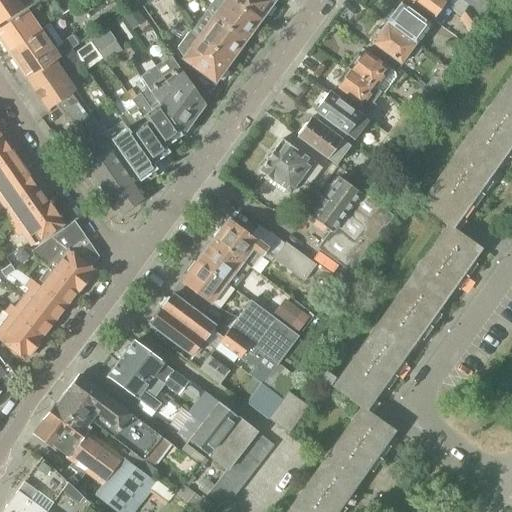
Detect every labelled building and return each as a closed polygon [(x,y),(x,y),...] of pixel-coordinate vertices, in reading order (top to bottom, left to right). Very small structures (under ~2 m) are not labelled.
[(15,0),(0,0),(0,22),(21,8),(15,0)] [(243,41),(258,21),(229,0),(226,0),(213,19),(243,41)] [(229,0),(258,21),(263,14),(265,16),(273,6),(270,4),(272,0),(271,0),(229,0)] [(449,0),(449,1),(447,0),(405,0),(431,19),(432,19),(441,26),(452,11),(460,17),(458,18),(471,36),(484,28),(468,5),(460,0),(449,0)] [(485,28),(497,11),(482,0),(460,0),(468,5),(484,28),(485,28)] [(386,23),(415,45),(430,25),(400,3),(394,12),(390,10),(384,18),(387,21),(386,23)] [(141,16),(135,7),(122,16),(128,25),(141,16)] [(0,40),(8,52),(38,31),(24,11),(0,27),(0,40)] [(213,19),(212,20),(205,14),(200,21),(207,26),(199,38),(198,38),(228,61),(243,41),(213,19)] [(400,65),(415,45),(386,23),(379,32),(376,30),(369,38),(373,41),(371,44),(400,65)] [(70,35),(60,42),(48,24),(38,31),(8,52),(27,79),(53,61),(70,49),(77,44),(70,35)] [(89,41),(97,52),(115,41),(107,29),(89,41)] [(198,38),(199,38),(189,31),(182,41),(191,48),(183,59),(199,70),(196,75),(210,85),(216,78),(219,80),(226,70),(223,68),(228,61),(198,38)] [(460,54),(466,45),(456,38),(449,47),(460,54)] [(83,61),(97,52),(89,41),(75,50),(83,61)] [(82,65),(70,49),(53,61),(59,70),(64,77),(82,65)] [(394,72),(387,68),(365,51),(358,60),(355,58),(346,69),(380,94),(381,93),(383,95),(396,77),(394,72)] [(140,63),(134,54),(127,58),(133,68),(140,63)] [(170,56),(155,67),(162,77),(178,101),(181,102),(193,118),(203,105),(170,56)] [(64,77),(59,70),(53,61),(27,79),(47,108),(56,103),(70,93),(73,90),(64,77)] [(373,103),(380,94),(346,69),(338,81),(341,83),(335,91),(358,108),(369,115),(376,105),(373,103)] [(178,101),(162,77),(154,83),(146,72),(140,77),(180,136),(193,118),(181,102),(178,101)] [(430,95),(440,82),(432,76),(423,89),(430,95)] [(164,147),(180,136),(140,77),(139,77),(147,89),(131,100),(145,121),(164,148),(168,153),(164,147)] [(511,81),(427,201),(447,216),(450,211),(460,218),(511,144),(511,81)] [(146,122),(138,127),(121,103),(119,105),(112,96),(113,95),(107,85),(99,89),(112,109),(118,118),(125,128),(129,133),(133,138),(154,169),(155,170),(156,169),(152,164),(168,153),(164,148),(145,121),(131,100),(146,122)] [(430,95),(423,89),(421,87),(405,111),(406,112),(414,118),(430,95)] [(145,196),(111,147),(94,120),(91,123),(70,93),(56,103),(64,115),(66,114),(97,157),(82,167),(116,216),(145,196)] [(368,122),(328,93),(315,111),(354,141),(368,122)] [(408,127),(414,118),(406,112),(400,120),(408,127)] [(397,142),(403,134),(380,116),(374,125),(397,142)] [(336,166),(350,147),(351,147),(310,117),(296,137),(336,166)] [(154,169),(133,138),(129,133),(125,128),(118,133),(114,127),(105,133),(116,150),(137,180),(144,176),(148,178),(152,174),(152,170),(154,169)] [(0,165),(14,156),(3,139),(0,140),(0,165)] [(307,187),(320,169),(281,141),(269,158),(269,159),(259,172),(275,184),(276,189),(282,193),(287,192),(290,194),(299,181),(307,187)] [(0,189),(26,172),(14,156),(0,165),(0,189)] [(327,173),(335,179),(341,171),(333,165),(327,173)] [(0,201),(6,210),(37,188),(26,172),(0,189),(0,201)] [(392,217),(360,195),(338,178),(310,217),(330,232),(318,249),(352,273),(392,217)] [(13,229),(47,204),(37,188),(6,210),(12,220),(8,222),(13,229)] [(30,246),(62,225),(57,217),(58,216),(49,203),(47,204),(13,229),(18,236),(21,233),(30,246)] [(258,225),(250,237),(228,220),(222,229),(218,228),(213,235),(214,239),(212,241),(241,263),(242,261),(251,268),(261,255),(261,256),(267,249),(277,254),(284,244),(258,225)] [(90,266),(93,262),(68,226),(31,251),(37,259),(48,268),(46,270),(75,292),(77,294),(92,274),(90,273),(93,269),(90,266)] [(481,249),(453,229),(451,228),(340,384),(360,398),(364,393),(374,400),(481,249)] [(240,264),(241,263),(212,241),(206,250),(202,249),(197,257),(198,260),(196,263),(226,285),(228,282),(235,288),(247,270),(240,264)] [(303,282),(315,266),(285,243),(284,244),(277,254),(273,260),(303,282)] [(10,264),(11,266),(18,262),(12,254),(6,258),(9,264),(10,264)] [(218,295),(226,285),(196,263),(194,265),(191,264),(186,271),(187,275),(181,283),(210,304),(211,302),(228,315),(235,307),(218,295)] [(14,271),(11,266),(10,264),(9,264),(0,270),(0,271),(4,278),(14,271)] [(65,306),(75,292),(46,270),(38,280),(42,283),(40,287),(65,306)] [(65,306),(40,287),(30,279),(25,286),(29,289),(21,299),(52,323),(65,306)] [(202,340),(210,329),(212,326),(171,296),(167,301),(164,299),(160,305),(162,306),(160,308),(161,310),(202,340)] [(341,322),(353,307),(342,298),(330,314),(341,322)] [(40,338),(52,323),(21,299),(14,308),(10,305),(5,312),(8,315),(40,338)] [(230,328),(278,363),(298,337),(250,301),(230,328)] [(308,318),(286,301),(276,315),(297,332),(308,318)] [(192,355),(202,340),(161,310),(160,312),(158,310),(156,313),(155,312),(150,318),(154,320),(150,325),(192,355)] [(42,340),(40,338),(8,315),(0,325),(0,340),(24,360),(28,355),(29,356),(42,340)] [(219,343),(219,344),(253,369),(248,375),(261,385),(263,386),(277,364),(278,363),(230,328),(219,343)] [(186,381),(185,381),(163,365),(163,364),(133,342),(118,362),(159,391),(164,385),(176,394),(186,381)] [(0,391),(14,376),(0,356),(0,391)] [(234,379),(227,374),(229,372),(209,357),(199,370),(225,390),(234,379)] [(153,399),(159,391),(118,362),(107,377),(154,413),(160,404),(153,399)] [(263,386),(261,385),(248,402),(268,419),(282,400),(288,392),(297,379),(277,364),(263,386)] [(160,437),(89,383),(78,375),(65,392),(66,392),(55,406),(125,459),(124,460),(155,483),(174,498),(183,486),(198,465),(204,459),(205,458),(186,444),(180,451),(160,437)] [(202,423),(218,403),(203,391),(187,412),(202,423)] [(268,419),(288,434),(308,407),(288,392),(282,400),(268,419)] [(242,450),(249,441),(256,432),(218,403),(202,423),(189,440),(226,470),(228,468),(235,459),(242,450)] [(125,459),(55,406),(55,407),(54,406),(43,420),(44,420),(34,434),(56,451),(57,450),(67,457),(66,459),(102,486),(95,496),(117,511),(132,511),(155,483),(124,460),(125,459)] [(365,410),(292,511),(337,511),(395,431),(365,410)] [(189,440),(202,423),(187,412),(174,429),(189,440)] [(266,455),(273,446),(256,432),(249,441),(266,455)] [(259,464),(266,455),(249,441),(242,450),(259,464)] [(252,473),(259,464),(242,450),(235,459),(252,473)] [(45,511),(66,483),(40,457),(0,511),(45,511)] [(235,459),(228,468),(245,482),(252,473),(235,459)] [(238,491),(245,482),(228,468),(226,470),(221,477),(238,491)] [(221,477),(214,486),(231,500),(238,491),(221,477)] [(96,511),(66,483),(45,511),(96,511)] [(174,498),(184,505),(193,493),(183,486),(174,498)] [(214,486),(207,495),(224,509),(231,500),(214,486)] [(193,493),(184,505),(194,511),(214,511),(216,510),(206,503),(193,493)]
